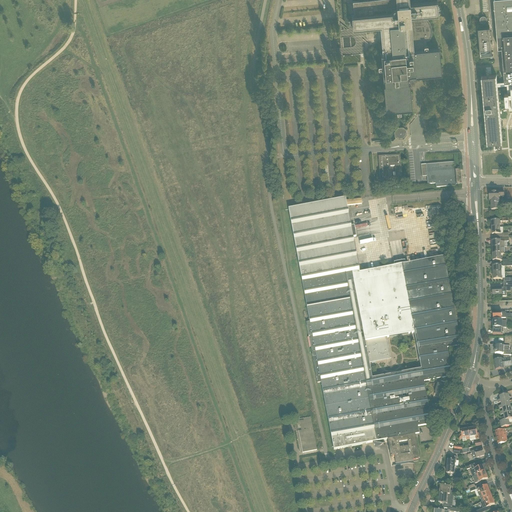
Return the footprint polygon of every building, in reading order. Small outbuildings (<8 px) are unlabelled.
[(428,19),(427,18),(427,15),(438,14),(437,0),(410,3),(409,0),(358,0),(352,1),(354,15),(351,15),(352,29),(385,26),(387,52),(381,52),(382,63),(378,64),(378,67),(383,67),(383,69),(384,77),(383,77),(384,78),(384,77),(385,85),(384,85),(384,86),(385,86),(386,93),(385,93),(385,94),(386,94),(386,101),(386,102),(387,109),(394,109),(395,109),(397,108),(397,113),(401,113),(401,109),(412,108),(410,84),(415,83),(415,80),(417,80),(417,75),(441,73),(439,47),(429,48),(428,48),(428,44),(427,44),(426,40),(429,39),(430,38),(430,37),(431,36),(431,35),(431,34),(432,33),(432,32),(432,31),(432,30),(432,29),(432,28),(432,27),(431,26),(431,25),(431,24),(430,23),(430,22),(429,21),(429,20),(428,19)] [(497,78),(496,78),(496,75),(497,75),(496,75),(496,74),(482,76),(483,80),(482,80),(482,83),(483,83),(488,143),(501,141),(502,141),(501,141),(501,138),(502,137),(501,137),(501,134),(502,134),(502,133),(501,134),(500,130),(501,130),(500,130),(500,127),(501,126),(500,126),(500,123),(501,123),(501,122),(500,123),(499,119),(500,119),(499,119),(499,115),(500,115),(499,115),(499,112),(500,112),(500,111),(499,112),(499,108),(498,108),(498,104),(499,104),(498,104),(498,101),(499,101),(499,100),(498,100),(498,97),(497,93),(498,93),(497,93),(497,90),(498,90),(498,89),(497,89),(497,86),(507,85),(508,93),(505,93),(506,104),(509,104),(509,110),(511,109),(511,0),(494,0),(498,48),(502,47),(504,73),(505,81),(497,82),(496,82),(496,79),(497,79),(497,78)] [(488,21),(488,19),(488,18),(487,16),(485,15),(484,15),(482,16),(481,17),(480,18),(480,19),(480,21),(481,23),(482,24),(484,24),(485,24),(486,23),(487,22),(488,21)] [(478,27),(478,28),(481,55),(492,54),(490,26),(478,27)] [(397,126),(394,130),(394,135),(398,139),(403,138),(406,134),(406,129),(402,126),(397,126)] [(389,156),(389,157),(386,157),(386,156),(378,157),(381,189),(403,188),(400,155),(389,156)] [(455,170),(455,162),(421,165),(422,177),(427,176),(428,184),(435,184),(436,188),(455,186),(455,185),(457,185),(455,170)] [(504,197),(504,194),(490,194),(490,198),(489,198),(489,199),(489,200),(489,201),(490,201),(491,201),(491,202),(499,202),(499,201),(503,201),(503,197),(504,197)] [(288,209),(310,322),(306,323),(317,383),(321,383),(334,450),(336,450),(343,448),(373,443),(373,444),(374,445),(375,446),(376,446),(376,448),(378,448),(378,447),(379,447),(380,446),(381,446),(382,445),(383,444),(383,443),(384,442),(384,441),(389,440),(392,458),(394,457),(395,464),(413,461),(418,460),(416,447),(414,435),(419,434),(418,427),(426,425),(432,424),(424,382),(452,376),(447,348),(461,346),(444,257),(405,265),(405,262),(394,264),(394,267),(363,273),(359,265),(358,265),(353,238),(356,237),(354,226),(351,227),(345,199),(288,209)] [(491,202),(492,211),(502,211),(502,208),(499,208),(499,202),(491,202)] [(502,241),(492,242),(493,248),(505,248),(504,242),(509,242),(509,238),(502,239),(502,241)] [(504,283),(504,288),(499,289),(499,290),(493,290),(493,292),(492,293),(492,294),(493,295),(493,296),(502,296),(502,292),(509,292),(509,288),(511,288),(511,282),(510,282),(504,283)] [(495,353),(495,354),(504,355),(504,351),(510,351),(510,347),(496,346),(495,350),(494,351),(494,353),(495,353)] [(502,360),(494,361),(496,370),(504,369),(504,368),(511,366),(511,359),(503,360),(502,360)] [(435,393),(434,396),(440,398),(441,395),(444,387),(437,385),(436,389),(435,393)] [(508,395),(500,397),(501,401),(498,401),(498,404),(501,403),(509,401),(508,395)] [(511,407),(509,401),(501,403),(502,406),(499,407),(499,410),(502,409),(511,407)] [(502,409),(503,412),(500,413),(501,416),(504,415),(511,413),(511,406),(511,407),(502,409)] [(504,418),(501,419),(502,421),(505,420),(505,421),(509,420),(511,420),(511,419),(511,413),(504,415),(504,418)] [(311,419),(296,422),(302,455),(318,451),(311,419)] [(468,430),(470,440),(470,441),(480,439),(480,434),(477,434),(476,429),(468,430)] [(461,434),(457,440),(460,442),(462,439),(463,439),(467,439),(467,440),(470,440),(468,430),(461,431),(461,434)] [(500,430),(495,431),(498,445),(505,443),(508,442),(507,438),(505,439),(503,430),(500,430)] [(475,452),(476,459),(485,456),(483,450),(479,451),(478,450),(475,451),(475,452)] [(448,460),(447,467),(455,468),(455,464),(456,464),(456,461),(457,461),(457,457),(453,457),(453,461),(448,460)] [(473,465),(465,468),(466,468),(466,470),(471,469),(472,471),(473,471),(474,473),(473,474),(475,477),(486,473),(483,467),(480,468),(475,470),(473,465)] [(475,477),(473,478),(475,484),(488,479),(486,473),(475,477)] [(453,491),(450,491),(451,487),(440,486),(440,494),(448,495),(452,495),(453,491)] [(490,492),(488,486),(477,490),(479,497),(482,496),(481,495),(490,492)] [(490,492),(481,495),(482,496),(484,501),(492,498),(490,492)] [(440,494),(439,504),(447,505),(448,495),(440,494)] [(482,503),(480,503),(483,509),(483,511),(485,511),(491,510),(489,507),(495,505),(492,498),(484,501),(482,502),(482,503)]
